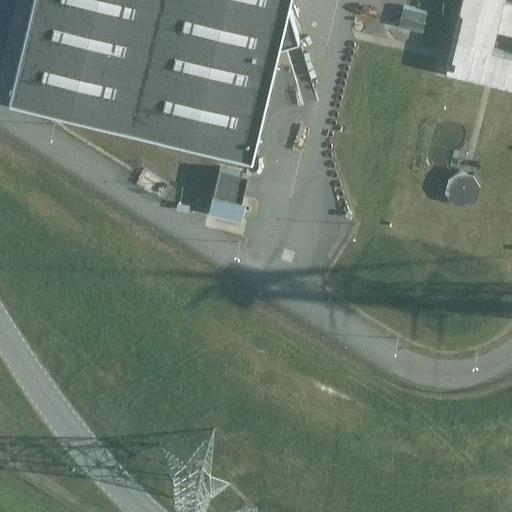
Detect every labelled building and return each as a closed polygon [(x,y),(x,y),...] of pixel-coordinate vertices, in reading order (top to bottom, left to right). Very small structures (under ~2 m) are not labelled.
[(34,0),(12,97),(251,154),(288,0),(34,0)] [(462,0),(446,69),(511,84),(511,3),(504,1),(504,0),(462,0)] [(426,31),(430,10),(406,5),(402,26),(426,31)] [(243,199),(249,173),(220,167),(215,193),(243,199)] [(449,176),(445,190),(453,202),(466,205),(477,198),(481,184),(474,173),(460,169),(449,176)]
